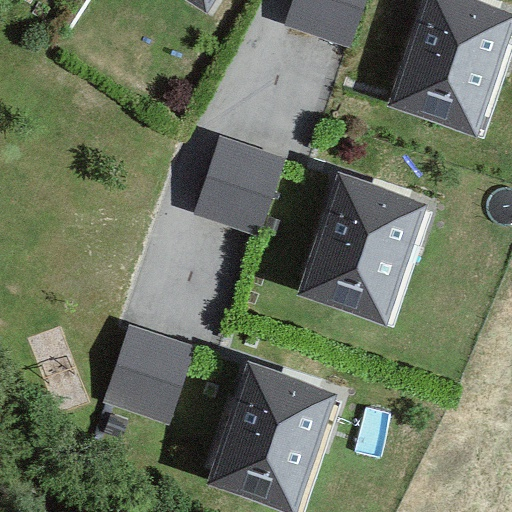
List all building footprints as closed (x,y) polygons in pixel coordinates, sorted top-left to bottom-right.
[(366,0),(292,0),(285,24),(351,46),(366,0)] [(511,38),(511,12),(473,0),(429,0),(396,107),(482,134),(511,38)] [(286,159),(220,137),(195,214),(261,236),(286,159)] [(427,201),(340,174),(300,298),(385,326),(427,201)] [(195,347),(129,325),(103,402),(169,424),(195,347)] [(287,511),(293,511),(335,389),(250,361),(208,485),(287,511)] [(0,511),(20,511),(0,498),(0,511)]
